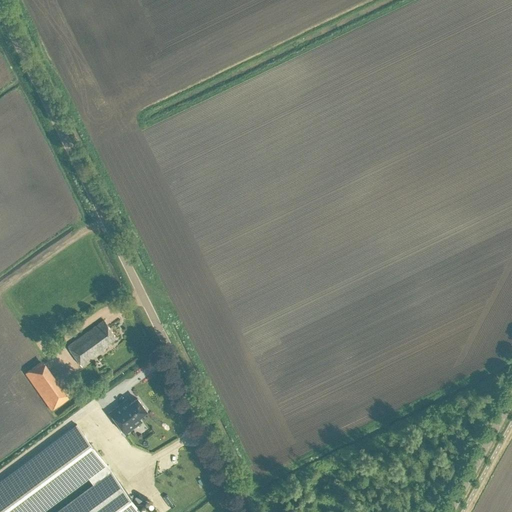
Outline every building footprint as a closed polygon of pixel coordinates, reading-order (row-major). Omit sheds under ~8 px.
[(105,320),(67,346),(81,366),(106,350),(105,348),(109,345),(109,344),(117,338),(105,320)] [(44,361),(26,373),(52,410),(69,398),(44,361)] [(110,412),(125,432),(141,420),(138,417),(147,411),(137,398),(130,403),(127,400),(110,412)] [(106,464),(77,424),(0,480),(0,511),(41,511),(88,478),(102,467),(106,464)] [(141,511),(106,464),(102,467),(88,478),(94,485),(58,511),(141,511)]
